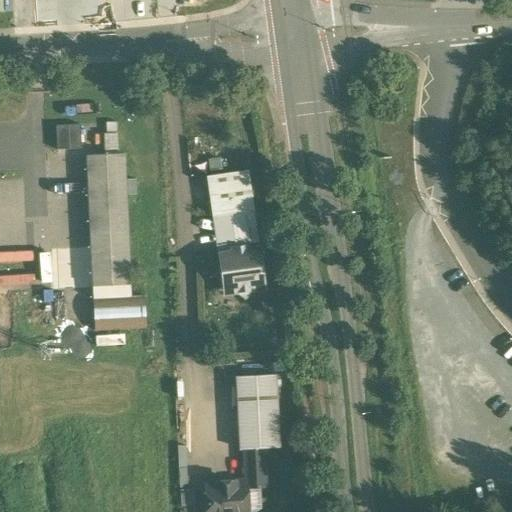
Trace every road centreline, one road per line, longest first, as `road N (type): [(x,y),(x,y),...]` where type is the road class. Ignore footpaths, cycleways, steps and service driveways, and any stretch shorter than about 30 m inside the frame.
road 1 (tertiary): [(302,38),(359,511)]
road 2 (residential): [(302,38),(0,50)]
road 3 (residential): [(511,26),(302,38)]
